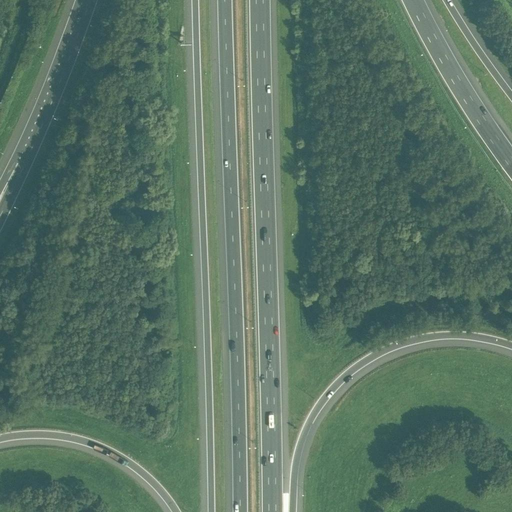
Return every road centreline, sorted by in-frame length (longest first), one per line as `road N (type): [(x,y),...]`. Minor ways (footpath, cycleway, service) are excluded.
road 1 (motorway): [(195,0),(213,511)]
road 2 (motorway): [(274,511),(259,0)]
road 3 (motorway): [(224,0),(238,511)]
road 4 (motorway): [(290,511),(307,425),(364,360),(444,335),(511,346)]
road 5 (motorway): [(0,437),(51,434),(108,450),(148,476),(175,511)]
road 6 (motorway): [(511,162),(415,0)]
road 7 (motorway): [(89,0),(22,167)]
